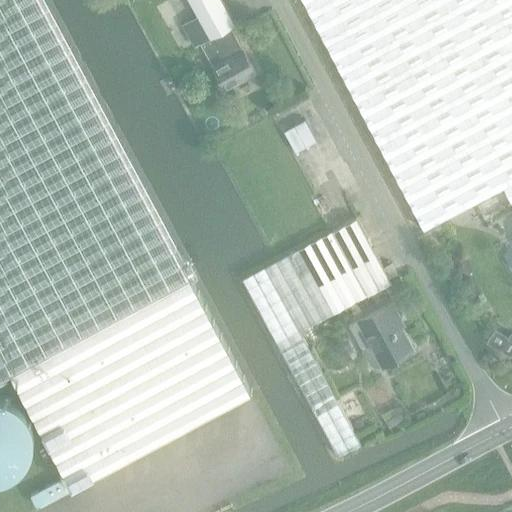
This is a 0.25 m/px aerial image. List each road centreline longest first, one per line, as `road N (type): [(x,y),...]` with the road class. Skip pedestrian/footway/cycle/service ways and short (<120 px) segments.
road 1 (unclassified): [(503,427),(278,0)]
road 2 (tertiary): [(503,427),(338,511)]
